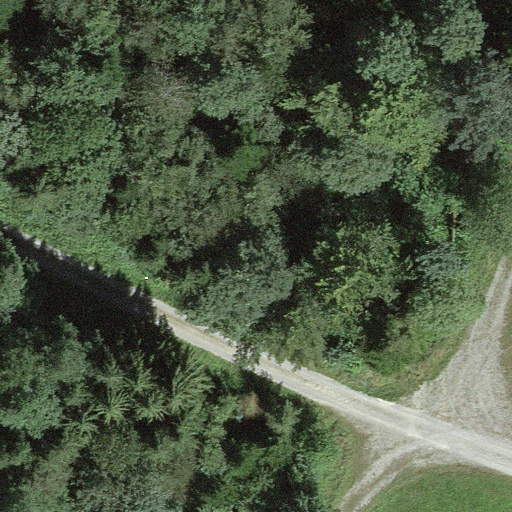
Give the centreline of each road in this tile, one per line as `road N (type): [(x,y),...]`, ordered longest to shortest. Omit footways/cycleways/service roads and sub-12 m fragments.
road 1 (track): [(511,471),(423,436),(0,229)]
road 2 (track): [(511,235),(423,436),(367,511)]
